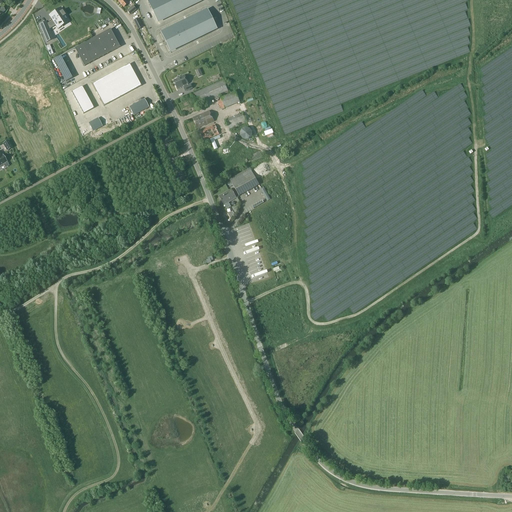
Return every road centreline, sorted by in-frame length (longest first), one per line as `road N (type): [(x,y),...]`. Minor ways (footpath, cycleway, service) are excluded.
road 1 (unclassified): [(511,497),(370,487),(312,452),(276,395),(172,110)]
road 2 (track): [(208,265),(194,280),(256,428),(206,511)]
road 3 (track): [(64,511),(83,487),(116,472),(119,457),(92,391),(57,346),(57,283)]
road 4 (track): [(57,283),(104,266),(208,198)]
road 5 (unclassified): [(108,0),(133,30),(172,110)]
